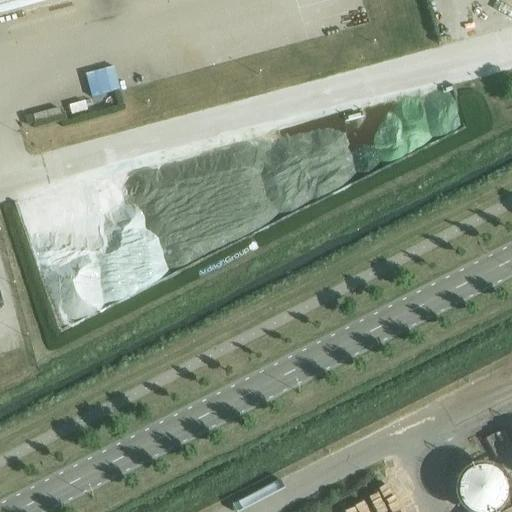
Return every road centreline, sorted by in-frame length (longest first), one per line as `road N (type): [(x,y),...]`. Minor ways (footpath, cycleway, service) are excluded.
road 1 (unclassified): [(511,263),(17,511)]
road 2 (unknown): [(428,427),(257,511)]
